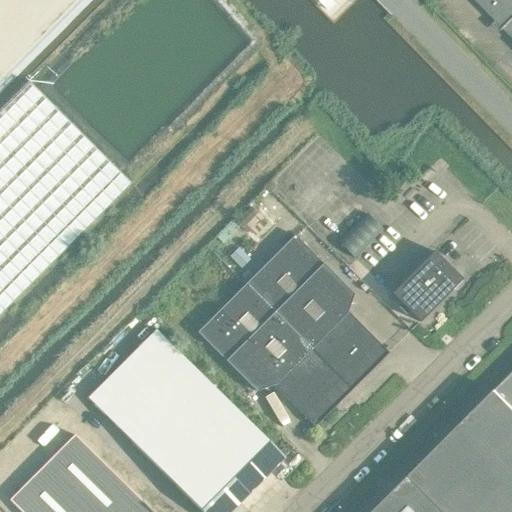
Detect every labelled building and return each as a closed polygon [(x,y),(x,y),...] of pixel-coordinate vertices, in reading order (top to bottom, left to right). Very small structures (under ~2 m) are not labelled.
[(511,0),(473,0),(511,39),(511,0)] [(0,313),(16,297),(29,284),(130,185),(28,84),(0,112),(0,313)] [(354,259),(382,230),(363,213),(336,242),(354,259)] [(245,284),(351,390),(388,353),(347,312),(353,295),(294,235),(245,284)] [(433,251),(390,294),(407,310),(419,322),(461,280),(433,251)] [(351,390),(245,284),(196,333),(256,392),(273,386),(314,427),(351,390)] [(87,399),(200,511),(229,511),(284,458),(156,330),(87,399)] [(511,511),(511,373),(495,390),(373,511),(511,511)] [(9,500),(20,511),(150,511),(74,435),(9,500)]
